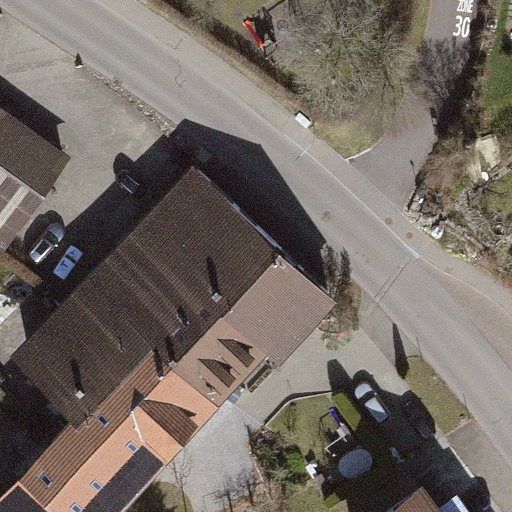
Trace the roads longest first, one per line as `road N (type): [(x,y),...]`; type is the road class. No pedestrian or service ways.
road 1 (residential): [(43,0),(151,71),(345,233)]
road 2 (residential): [(345,233),(429,104),(455,0)]
road 3 (residential): [(345,233),(511,410)]
